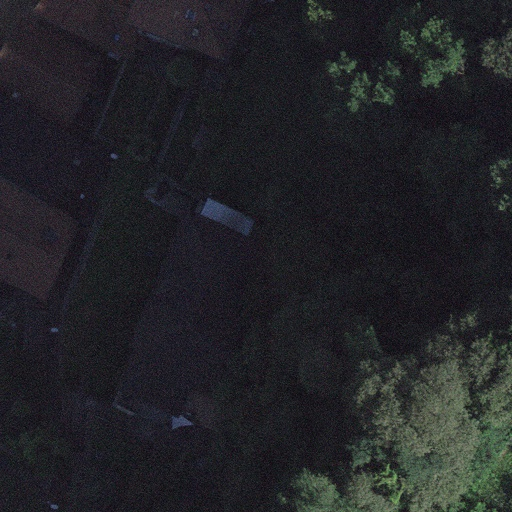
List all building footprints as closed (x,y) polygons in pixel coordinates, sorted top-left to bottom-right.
[(132,72),(151,36),(123,25),(131,0),(38,0),(26,17),(132,72)] [(131,0),(123,25),(151,36),(227,62),(248,0),(131,0)] [(132,72),(26,17),(20,14),(0,52),(0,87),(98,138),(132,72)] [(0,99),(0,178),(71,218),(79,194),(68,186),(66,136),(0,99)] [(0,280),(46,303),(71,218),(0,178),(0,280)] [(250,261),(184,229),(122,355),(130,358),(113,392),(171,421),(250,261)]
